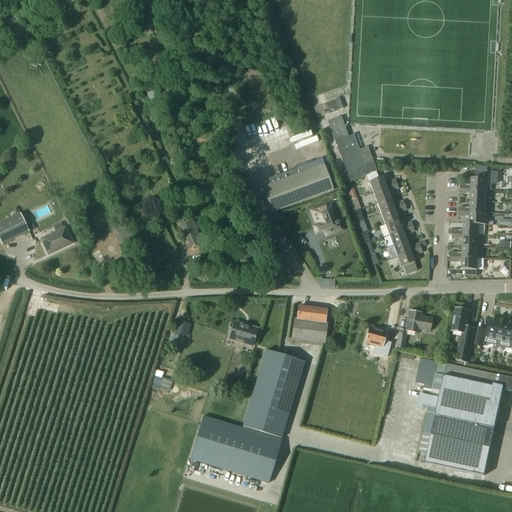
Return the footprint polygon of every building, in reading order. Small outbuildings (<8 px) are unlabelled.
[(329,115),(329,114),(338,111),(335,100),(320,106),(324,116),(329,115)] [(367,176),(375,172),(377,172),(373,163),(365,164),(354,135),(348,137),(341,117),(328,122),(337,149),(332,151),(336,159),(341,157),(350,182),(367,176)] [(273,131),(274,137),(292,133),(291,127),(273,131)] [(302,148),(322,139),(320,135),(300,143),(302,148)] [(333,191),(324,165),(262,188),(271,214),(333,191)] [(375,172),(367,176),(369,183),(378,179),(375,172)] [(378,179),(369,183),(373,194),(389,188),(387,183),(385,183),(383,178),(378,179)] [(470,185),(469,190),(487,191),(487,180),(476,179),(472,179),(472,185),(470,185)] [(395,180),(387,183),(389,188),(397,185),(395,180)] [(389,188),(373,194),(377,204),(391,199),(388,193),(390,193),(389,188)] [(346,191),(349,201),(351,201),(355,216),(362,213),(354,189),(346,191)] [(469,190),(469,195),(471,195),(471,202),(487,202),(487,191),(469,190)] [(391,199),(377,204),(381,215),(396,209),(395,204),(393,205),(391,199)] [(403,201),(395,204),(396,209),(405,206),(403,201)] [(469,208),(468,213),(486,214),(487,202),(471,202),(471,208),(469,208)] [(339,231),(337,226),(338,226),(337,223),(338,222),(332,204),(315,210),(319,222),(316,223),(317,226),(312,228),(315,236),(323,233),(325,237),(339,231)] [(396,209),(381,215),(385,225),(398,220),(396,214),(398,214),(396,209)] [(468,213),(468,218),(470,218),(470,224),(479,225),(486,225),(486,214),(468,213)] [(0,241),(2,245),(29,232),(20,214),(0,223),(0,241)] [(361,234),(369,231),(364,220),(357,223),(361,234)] [(398,220),(385,225),(389,236),(404,230),(402,225),(400,226),(398,220)] [(193,221),(180,227),(189,247),(202,241),(193,221)] [(411,222),(402,225),(404,230),(413,227),(411,222)] [(65,228),(64,229),(61,223),(53,227),(56,232),(41,239),(49,255),(72,243),(65,228)] [(462,231),(461,235),(479,236),(479,225),(470,224),(468,224),(464,224),(464,231),(462,231)] [(404,230),(389,236),(393,247),(406,242),(404,236),(406,235),(404,230)] [(461,235),(461,240),(463,240),(463,247),(479,248),(479,236),(461,235)] [(406,242),(393,247),(397,257),(412,252),(410,247),(408,247),(406,242)] [(461,254),(460,258),(478,259),(479,248),(463,247),(463,254),(461,254)] [(421,248),(412,252),(414,256),(422,253),(421,248)] [(412,252),(397,257),(401,268),(403,268),(414,263),(412,257),(414,256),(412,252)] [(390,272),(400,270),(397,258),(387,260),(390,272)] [(460,258),(460,263),(462,263),(462,270),(465,270),(477,271),(478,271),(478,259),(460,258)] [(414,263),(403,268),(405,275),(417,271),(414,263)] [(298,307),(297,320),(293,320),(291,341),(325,345),(327,324),(324,324),(326,311),(298,307)] [(452,332),(461,334),(457,362),(468,364),(475,329),(467,327),(470,311),(456,309),(452,332)] [(405,331),(407,331),(418,333),(419,330),(429,332),(431,320),(421,318),(421,314),(408,312),(405,331)] [(511,350),(511,343),(511,324),(503,322),(503,321),(500,320),(500,321),(491,319),(488,332),(486,331),(486,330),(479,329),(475,346),(483,348),(485,337),(488,338),(486,344),(511,350)] [(171,332),(187,337),(191,325),(179,321),(176,328),(173,327),(171,332)] [(229,339),(252,346),(257,330),(234,323),(229,339)] [(365,344),(381,348),(386,333),(369,329),(365,344)] [(398,330),(395,348),(404,350),(407,331),(405,331),(398,330)] [(305,363),(265,351),(242,427),(282,439),(305,363)] [(430,362),(423,394),(432,396),(419,453),(427,454),(431,436),(447,365),(430,362)] [(431,436),(425,463),(485,476),(491,449),(503,391),(511,393),(511,379),(506,378),(447,365),(431,436)] [(270,484),(282,441),(203,418),(191,461),(270,484)]
